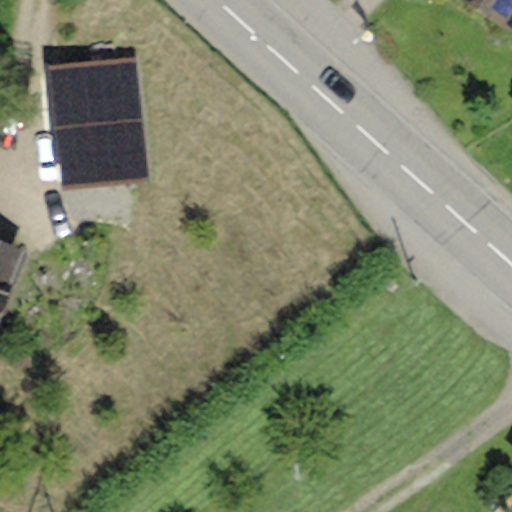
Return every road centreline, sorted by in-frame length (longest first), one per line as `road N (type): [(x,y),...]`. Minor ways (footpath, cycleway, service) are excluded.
road 1 (primary): [(221,0),(511,266)]
road 2 (track): [(365,511),(511,409)]
